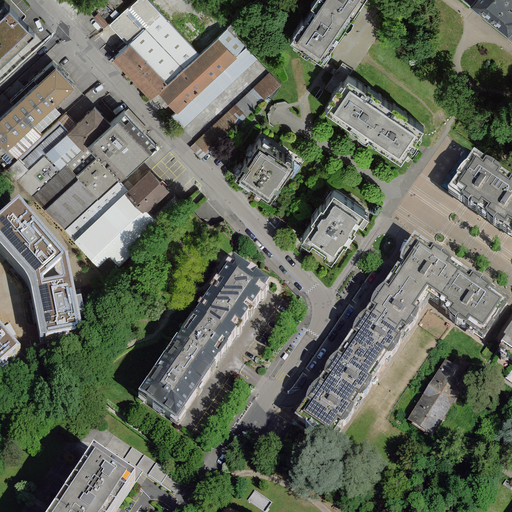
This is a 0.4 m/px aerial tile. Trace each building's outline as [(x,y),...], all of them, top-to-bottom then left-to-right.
[(151,0),(136,0),(110,24),(128,44),(162,12),(151,0)] [(265,0),(257,0),(229,27),(237,36),(270,5),(265,0)] [(319,0),(293,39),(322,59),(360,2),(361,0),(319,0)] [(511,0),(474,0),(506,26),(511,18),(511,0)] [(0,65),(35,33),(10,6),(0,15),(0,65)] [(128,44),(165,85),(200,53),(162,12),(128,44)] [(237,55),(247,46),(237,36),(229,27),(219,35),(237,55)] [(219,35),(200,53),(165,85),(160,90),(178,110),(237,55),(219,35)] [(165,85),(128,44),(116,56),(154,97),(160,90),(165,85)] [(237,55),(178,110),(172,115),(182,127),(257,58),(247,46),(237,55)] [(74,84),(53,61),(11,100),(14,104),(0,116),(0,139),(6,146),(32,122),(57,100),(74,84)] [(348,75),(349,75),(353,69),(343,62),(338,70),(341,72),(338,76),(335,74),(325,88),(335,95),(348,75)] [(271,73),(191,147),(202,159),(281,84),(271,73)] [(335,95),(326,108),(351,125),(353,122),(359,126),(358,127),(361,130),(367,134),(372,136),(373,136),(393,105),(351,77),(349,75),(348,75),(335,95)] [(0,116),(14,104),(11,100),(4,92),(0,96),(0,116)] [(424,126),(393,105),(373,136),(378,139),(376,142),(380,145),(402,160),(424,126)] [(95,106),(69,130),(85,146),(87,144),(110,123),(95,106)] [(110,123),(87,144),(98,156),(120,179),(157,145),(124,110),(110,123)] [(60,119),(43,135),(19,157),(30,168),(44,154),(46,152),(69,130),(60,119)] [(43,135),(32,122),(6,146),(17,159),(19,157),(43,135)] [(69,130),(46,152),(61,169),(67,163),(85,146),(69,130)] [(259,137),(235,173),(270,197),(294,161),(259,137)] [(0,140),(0,158),(8,167),(17,159),(0,140)] [(98,156),(87,144),(85,146),(67,163),(77,174),(98,156)] [(44,154),(30,168),(19,178),(33,194),(59,170),(44,154)] [(98,156),(77,174),(79,176),(99,198),(120,179),(98,156)] [(30,168),(19,157),(17,159),(8,167),(19,178),(30,168)] [(475,161),(453,194),(484,215),(506,182),(475,161)] [(79,176),(77,174),(67,163),(61,169),(59,170),(33,194),(45,207),(79,176)] [(150,171),(130,191),(146,208),(153,201),(166,189),(150,171)] [(99,198),(79,176),(45,207),(66,228),(99,198)] [(128,189),(120,179),(99,198),(66,228),(75,238),(128,189)] [(511,186),(506,182),(484,215),(510,233),(511,229),(511,186)] [(313,218),(299,239),(330,260),(344,240),(346,241),(349,238),(354,230),(356,226),(355,225),(366,209),(334,187),(323,204),(321,202),(311,217),(313,218)] [(130,191),(128,189),(75,238),(99,264),(109,255),(119,265),(127,258),(162,224),(154,216),(146,208),(130,191)] [(161,210),(154,216),(162,224),(183,204),(175,196),(161,210)] [(161,210),(153,201),(146,208),(154,216),(161,210)] [(285,203),(276,214),(281,218),(287,223),(296,211),(285,203)] [(21,210),(0,226),(0,243),(32,280),(36,294),(46,345),(82,339),(68,263),(21,210)] [(212,243),(233,240),(226,220),(218,223),(211,226),(209,223),(205,223),(200,217),(193,210),(187,222),(185,234),(189,248),(212,243)] [(400,272),(388,290),(419,311),(430,295),(442,303),(462,275),(416,243),(405,259),(404,263),(403,268),(404,269),(401,273),(400,272)] [(109,255),(99,264),(108,274),(119,265),(109,255)] [(234,266),(216,293),(251,317),(269,289),(234,266)] [(462,275),(442,303),(450,309),(446,314),(485,341),(508,306),(462,275)] [(388,290),(370,316),(403,338),(421,312),(419,311),(388,290)] [(216,293),(197,320),(232,344),(251,317),(216,293)] [(370,316),(347,350),(380,372),(403,338),(370,316)] [(197,320),(180,346),(214,370),(232,344),(197,320)] [(0,372),(21,355),(0,331),(0,372)] [(511,335),(504,346),(499,354),(511,362),(511,335)] [(180,346),(162,372),(197,396),(214,370),(180,346)] [(347,350),(324,384),(356,406),(380,372),(347,350)] [(458,360),(453,367),(463,373),(468,366),(458,360)] [(447,363),(412,420),(435,433),(469,377),(463,373),(453,367),(447,363)] [(162,372),(142,401),(177,425),(197,396),(162,372)] [(324,384),(299,421),(319,435),(331,443),(356,406),(324,384)] [(505,388),(499,384),(490,399),(496,403),(505,388)] [(315,441),(293,426),(284,440),(305,455),(315,441)] [(94,457),(75,486),(113,511),(117,511),(136,485),(94,457)] [(143,473),(161,485),(170,472),(152,460),(143,473)] [(113,511),(75,486),(57,511),(113,511)]
